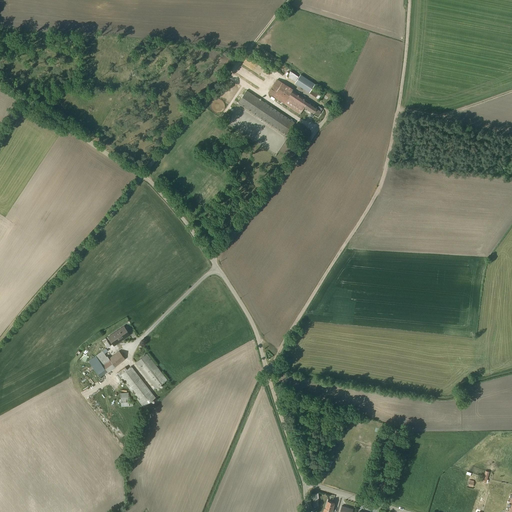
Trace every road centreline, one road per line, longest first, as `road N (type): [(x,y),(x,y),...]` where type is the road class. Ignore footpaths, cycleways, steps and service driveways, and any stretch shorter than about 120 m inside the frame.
road 1 (track): [(288,0),(0,341)]
road 2 (track): [(410,0),(401,96),(377,194),(265,368)]
road 3 (unclassified): [(210,259),(326,113),(247,50)]
road 4 (residential): [(0,85),(141,175),(210,259)]
road 5 (residential): [(216,267),(257,337),(303,482)]
